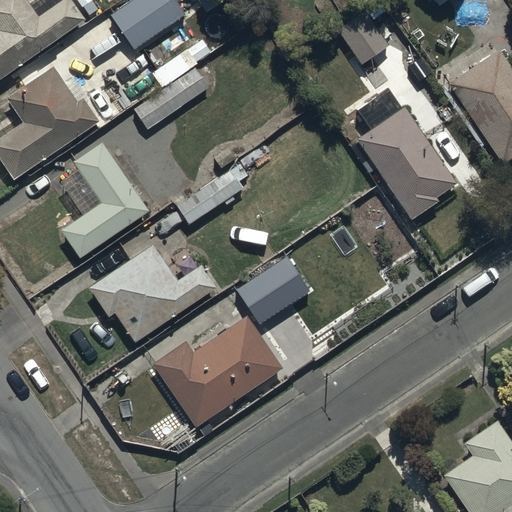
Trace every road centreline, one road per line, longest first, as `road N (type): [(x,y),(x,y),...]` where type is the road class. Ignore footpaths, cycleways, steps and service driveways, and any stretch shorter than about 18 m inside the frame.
road 1 (residential): [(185,511),(511,293)]
road 2 (tertiary): [(0,398),(76,511)]
